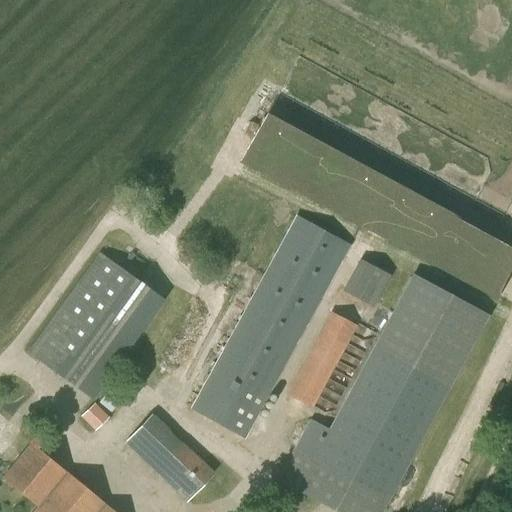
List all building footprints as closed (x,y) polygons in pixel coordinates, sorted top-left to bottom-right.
[(276,98),(244,160),(499,298),(511,272),(511,239),(497,232),(503,220),(277,98),(276,98)] [(190,409),(245,439),(351,245),(295,215),(190,409)] [(165,300),(99,252),(26,352),(92,400),(165,300)] [(345,287),(376,303),(393,272),(362,256),(345,287)] [(373,345),(327,429),(309,419),(277,479),(337,511),(382,511),(451,387),(489,315),(411,273),(373,345)] [(286,394),(311,408),(356,326),(331,312),(286,394)] [(81,417),(96,431),(109,418),(94,404),(81,417)] [(123,443),(187,503),(214,474),(150,414),(123,443)] [(113,511),(45,455),(56,442),(42,430),(2,478),(37,507),(32,511),(113,511)]
